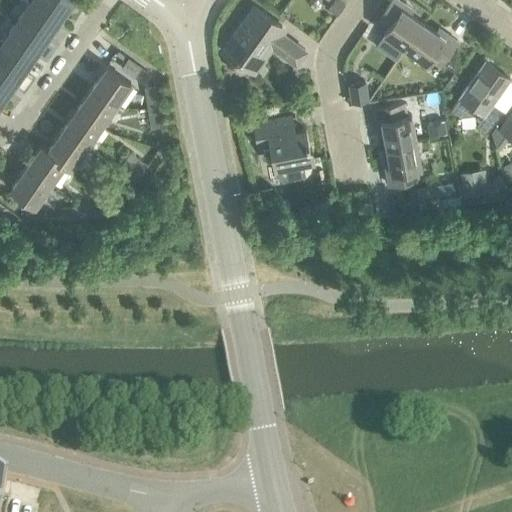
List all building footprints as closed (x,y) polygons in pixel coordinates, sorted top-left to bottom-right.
[(30,0),(30,1),(54,18),(66,0),(30,0)] [(339,0),(332,0),(328,7),(337,13),(344,3),(339,0)] [(384,31),(405,46),(422,21),(401,6),(404,3),(399,0),(389,0),(376,20),(386,27),(384,31)] [(30,1),(15,21),(39,39),(54,18),(30,1)] [(278,30),(281,25),(253,5),(222,50),(250,70),(269,44),(295,62),(305,49),(278,30)] [(15,21),(1,43),(24,60),(39,39),(15,21)] [(422,21),(405,46),(427,61),(429,57),(439,64),(456,40),(445,32),(443,35),(422,21)] [(1,43),(0,43),(0,73),(10,81),(24,60),(1,43)] [(129,57),(122,67),(135,76),(142,67),(129,57)] [(475,124),(485,132),(502,108),(492,101),(509,77),(484,60),(458,96),(459,97),(451,108),(461,115),(476,113),(478,111),(483,114),(475,124)] [(105,64),(91,84),(115,101),(129,82),(105,64)] [(0,94),(10,81),(0,73),(0,94)] [(365,80),(349,83),(352,101),(367,99),(365,80)] [(91,84),(76,105),(100,122),(115,101),(91,84)] [(142,86),(146,106),(155,105),(152,84),(142,86)] [(380,119),(385,145),(414,139),(409,113),(404,114),(402,102),(372,107),(375,120),(380,119)] [(76,105),(61,126),(84,145),(100,122),(76,105)] [(155,105),(146,106),(149,127),(159,125),(155,105)] [(511,110),(501,126),(497,124),(492,132),(495,142),(504,130),(511,135),(511,110)] [(304,139),(307,138),(305,127),(293,130),(290,115),(253,123),(257,142),(269,140),(274,164),(311,157),(308,144),(305,144),(304,139)] [(431,120),(433,133),(447,131),(445,118),(431,120)] [(61,126),(46,149),(64,162),(70,166),(84,145),(61,126)] [(414,139),(385,145),(389,169),(384,170),(387,184),(416,178),(414,165),(419,165),(414,139)] [(39,144),(24,165),(49,182),(64,162),(46,149),(39,144)] [(131,151),(118,169),(126,175),(128,176),(141,158),(139,157),(131,151)] [(511,159),(500,166),(508,181),(511,178),(511,159)] [(49,182),(24,165),(9,187),(34,204),(49,182)] [(482,168),(459,171),(462,194),(485,190),(482,168)] [(126,175),(118,169),(107,186),(115,191),(126,175)] [(418,187),(420,201),(455,195),(453,184),(453,182),(418,187)] [(271,185),(257,189),(260,201),(274,198),(271,185)] [(103,203),(83,204),(83,215),(104,214),(103,203)] [(83,215),(83,204),(62,206),(63,216),(83,215)]
